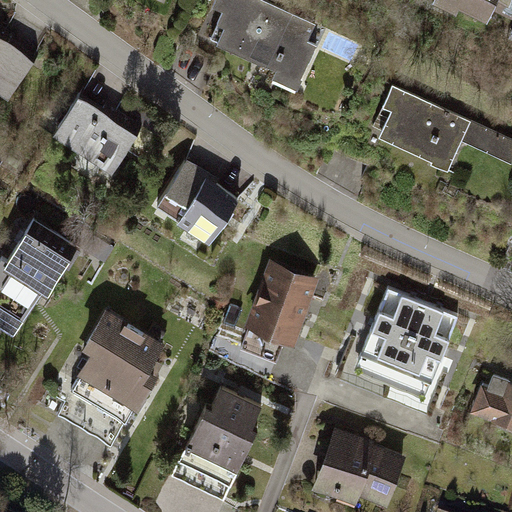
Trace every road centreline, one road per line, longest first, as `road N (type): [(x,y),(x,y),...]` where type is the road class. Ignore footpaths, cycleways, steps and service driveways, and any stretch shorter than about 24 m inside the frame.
road 1 (residential): [(45,0),(269,166),(348,213),(511,287)]
road 2 (residential): [(0,444),(107,511)]
